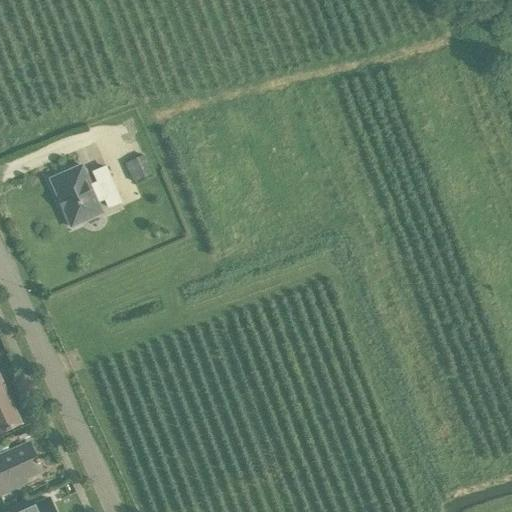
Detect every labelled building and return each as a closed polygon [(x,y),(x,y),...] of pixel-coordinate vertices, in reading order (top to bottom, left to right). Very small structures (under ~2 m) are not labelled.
[(126,163),(134,182),(152,174),(144,155),(126,163)] [(103,213),(97,199),(104,196),(109,207),(121,202),(106,167),(94,172),(98,182),(91,185),(82,165),(51,179),(71,227),(103,213)] [(0,378),(0,432),(6,429),(7,432),(12,429),(11,427),(20,423),(0,378)] [(0,490),(42,471),(29,444),(0,456),(0,490)] [(55,511),(49,499),(19,511),(55,511)]
